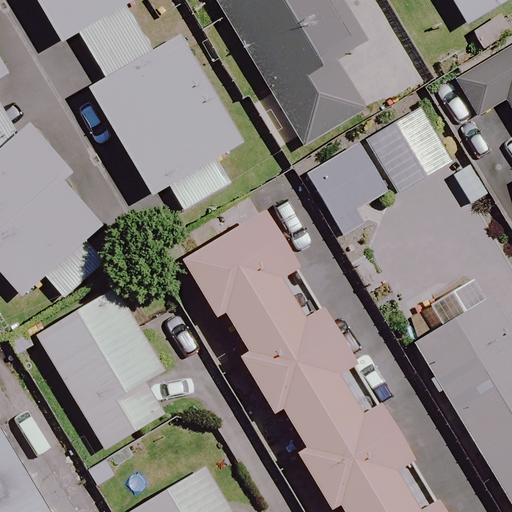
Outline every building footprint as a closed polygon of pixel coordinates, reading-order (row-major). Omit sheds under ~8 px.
[(213,164),(242,147),(179,40),(150,57),(125,15),(149,0),(29,0),(59,49),(76,39),(78,42),(103,83),(85,94),(149,202),(166,192),(180,216),(227,188),(213,164)] [(334,66),(367,47),(338,0),(208,0),(271,104),(299,151),(363,113),(334,66)] [(511,0),(444,0),(464,31),(511,1),(511,0)] [(511,51),(453,87),(474,122),(504,104),(511,117),(511,51)] [(79,244),(97,227),(59,184),(67,177),(26,131),(14,142),(0,117),(0,83),(6,81),(0,70),(0,279),(18,299),(40,279),(59,300),(98,265),(79,244)] [(450,168),(417,113),(364,144),(397,199),(450,168)] [(383,197),(354,150),(304,181),(340,239),(359,228),(352,216),(383,197)] [(437,511),(263,216),(178,266),(212,323),(221,318),(244,357),(236,361),(269,419),(279,413),(302,452),(293,457),(325,511),(330,511),(335,509),(336,511),(437,511)] [(511,511),(511,341),(473,277),(442,296),(459,323),(412,351),(508,511),(511,511)] [(160,375),(111,294),(34,341),(103,455),(160,420),(140,387),(160,375)] [(41,511),(0,443),(0,511),(41,511)] [(225,511),(202,472),(132,511),(225,511)]
